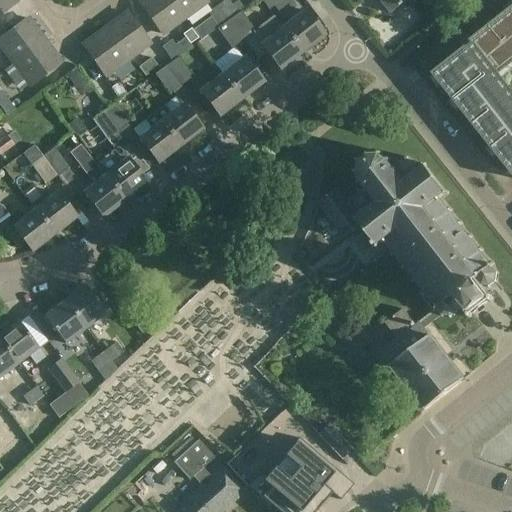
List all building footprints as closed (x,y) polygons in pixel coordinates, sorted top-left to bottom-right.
[(12,0),(0,0),(0,14),(15,3),(12,0)] [(184,20),(169,0),(145,0),(139,5),(162,36),(184,20)] [(203,0),(169,0),(184,20),(206,4),(203,0)] [(282,0),(260,0),(268,11),(282,0)] [(418,0),(379,0),(391,15),(409,0),(411,0),(414,3),(418,0)] [(237,14),(243,9),(238,1),(231,6),(237,14)] [(282,28),(301,53),(321,37),(322,38),(323,37),(303,11),(282,28)] [(435,71),(431,74),(433,77),(436,74),(437,75),(444,83),(441,86),(452,100),(457,96),(464,106),(460,109),(459,110),(470,124),(474,121),(481,130),(478,133),(505,168),(509,173),(511,176),(511,95),(502,83),(500,80),(511,70),(511,12),(511,13),(509,15),(506,11),(492,22),(495,26),(485,33),(483,30),(469,41),(471,43),(471,44),(470,46),(467,48),(466,47),(435,71)] [(240,13),(228,21),(243,41),(254,32),(240,13)] [(104,30),(127,61),(149,45),(126,14),(104,30)] [(210,18),(203,23),(211,33),(218,28),(210,18)] [(0,39),(0,45),(13,64),(44,41),(27,19),(0,39)] [(243,41),(228,21),(216,30),(231,50),(243,41)] [(280,69),(301,53),(282,28),(260,45),(280,70),(281,70),(280,69)] [(190,29),(183,35),(190,44),(197,39),(190,29)] [(127,61),(104,30),(82,47),(105,78),(127,61)] [(60,63),(44,41),(13,64),(29,86),(60,63)] [(178,58),(172,63),(166,67),(181,86),(192,78),(178,58)] [(158,69),(151,59),(139,67),(146,78),(158,69)] [(243,59),(221,76),(240,99),(260,83),(261,84),(262,84),(243,59)] [(181,86),(166,67),(154,75),(169,95),(181,86)] [(77,69),(66,77),(74,87),(84,79),(77,69)] [(219,115),(240,99),(221,76),(199,92),(219,117),(220,116),(219,115)] [(118,84),(110,90),(118,101),(135,89),(129,82),(121,88),(118,84)] [(177,97),(154,114),(178,147),(200,130),(201,131),(202,130),(177,97)] [(178,147),(154,114),(131,130),(127,125),(130,123),(116,103),(104,112),(141,159),(150,152),(158,164),(159,163),(159,162),(178,147)] [(141,159),(104,112),(92,120),(113,150),(96,164),(80,144),(80,145),(98,166),(106,177),(106,176),(124,200),(145,184),(145,185),(146,184),(132,166),(141,159)] [(77,118),(67,125),(75,136),(85,128),(77,118)] [(0,154),(13,145),(6,135),(0,139),(0,154)] [(103,216),(124,200),(106,176),(106,177),(98,166),(80,145),(69,154),(88,178),(90,176),(96,184),(84,193),(103,218),(104,217),(103,216)] [(53,149),(42,157),(43,158),(57,176),(68,168),(53,149)] [(432,310),(433,311),(439,319),(441,318),(442,318),(443,316),(449,317),(449,319),(451,319),(451,317),(455,313),(457,314),(458,313),(456,312),(457,311),(460,311),(463,309),(467,314),(466,315),(467,315),(465,317),(466,319),(468,318),(469,319),(471,318),(470,316),(489,301),(490,303),(492,301),(491,300),(492,299),(491,297),(489,298),(488,297),(488,298),(481,289),(482,286),(488,287),(488,289),(490,289),(489,286),(494,283),(496,284),(497,283),(495,282),(496,276),(498,275),(497,274),(495,274),(491,268),(494,265),(492,263),(490,266),(439,200),(444,195),(447,196),(448,193),(445,193),(425,168),(425,165),(423,164),(423,168),(420,169),(416,170),(415,166),(418,164),(416,162),(414,164),(407,161),(407,158),(405,158),(405,161),(398,163),(396,161),(395,162),(396,165),(394,170),(388,163),(391,161),(390,159),(386,162),(379,157),(380,153),(378,153),(377,156),(369,157),(368,153),(366,154),(367,157),(360,162),(357,161),(356,162),(359,164),(357,172),(353,173),(353,175),(357,175),(360,182),(342,196),(338,190),(318,205),(340,233),(346,228),(352,235),(359,230),(357,227),(360,225),(366,234),(357,239),(358,244),(366,254),(375,246),(375,249),(378,250),(379,245),(384,241),(393,253),(390,255),(391,257),(395,255),(403,266),(400,269),(402,271),(405,268),(413,280),(410,282),(411,284),(415,281),(424,293),(421,295),(422,297),(425,295),(435,307),(432,310)] [(43,158),(42,157),(30,166),(44,185),(57,176),(43,158)] [(56,193),(34,210),(53,234),(74,218),(75,219),(76,219),(56,193)] [(53,234),(34,210),(12,227),(14,230),(25,244),(32,253),(33,252),(32,251),(53,234)] [(145,212),(115,227),(121,239),(151,224),(145,212)] [(14,230),(9,234),(20,248),(25,244),(14,230)] [(66,302),(86,329),(106,313),(86,286),(85,286),(86,287),(66,302)] [(65,344),(86,329),(66,302),(46,317),(45,316),(44,317),(65,344)] [(439,319),(433,311),(415,325),(403,310),(385,324),(397,339),(380,353),(425,411),(464,381),(424,330),(439,319)] [(144,318),(135,325),(142,334),(151,327),(144,318)] [(17,323),(0,336),(0,341),(18,365),(28,357),(34,365),(44,357),(17,322),(16,322),(17,323)] [(0,378),(18,365),(0,341),(0,378)] [(116,343),(103,352),(110,362),(123,352),(116,343)] [(97,371),(110,362),(103,352),(90,362),(97,371)] [(86,395),(60,359),(47,369),(65,393),(67,392),(75,403),(86,395)] [(43,397),(35,387),(22,397),(30,406),(43,397)] [(295,405),(276,417),(287,434),(306,421),(295,405)] [(352,450),(328,424),(317,434),(342,460),(352,450)] [(196,443),(191,437),(170,455),(175,461),(173,463),(188,481),(193,477),(200,485),(177,505),(182,511),(222,511),(244,493),(221,466),(209,476),(202,468),(213,458),(198,441),(196,443)] [(246,486),(268,509),(269,509),(271,506),(278,511),(312,511),(313,511),(314,511),(315,511),(314,510),(315,509),(321,502),(322,503),(331,493),(340,500),(353,485),(351,483),(318,455),(298,438),(265,477),(261,473),(246,486)] [(159,489),(171,477),(160,464),(147,476),(159,489)]
